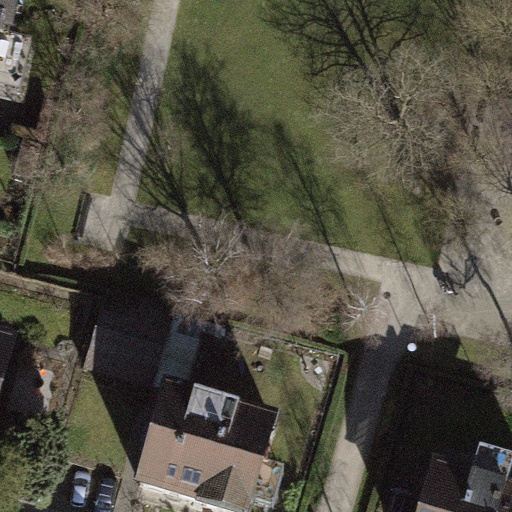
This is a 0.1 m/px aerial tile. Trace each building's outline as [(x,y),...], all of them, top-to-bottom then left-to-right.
[(0,0),(0,86),(20,0),(0,0)] [(111,298),(91,366),(152,384),(173,313),(111,298)] [(0,397),(14,348),(0,343),(0,397)] [(249,511),(276,423),(170,393),(143,486),(235,511),(249,511)] [(511,511),(511,491),(439,471),(427,511),(511,511)]
